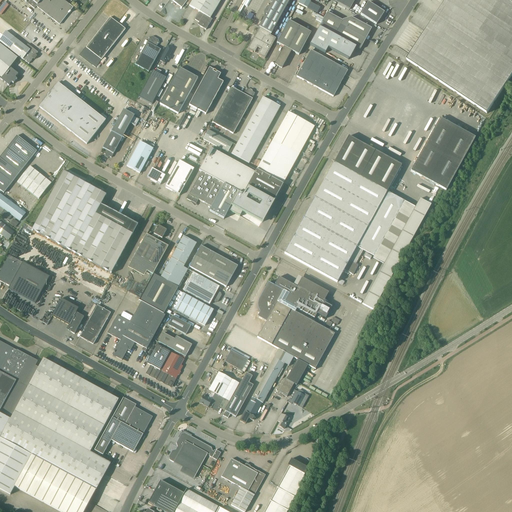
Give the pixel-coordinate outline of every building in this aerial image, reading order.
[(23,0),(27,2),(28,0),(31,0),(32,1),(29,5),(34,8),(36,6),(40,9),(60,25),(69,13),(71,12),(70,11),(73,7),(69,4),(64,0),(23,0)] [(188,0),(171,0),(182,8),(188,0)] [(198,25),(199,25),(206,30),(212,19),(210,18),(221,0),(192,0),(189,6),(200,12),(195,20),(199,22),(198,24),(198,25)] [(273,0),(259,27),(258,29),(258,28),(254,36),(253,35),(251,39),(252,40),(247,49),(253,52),(254,52),(257,49),(260,50),(258,54),(259,55),(259,56),(265,59),(276,39),(270,36),(271,35),(272,34),(272,33),(290,0),(273,0)] [(334,0),(334,1),(350,10),(355,0),(334,0)] [(446,0),(407,60),(409,62),(487,114),(511,76),(511,3),(507,0),(446,0)] [(384,13),(368,2),(361,14),(376,25),(384,13)] [(327,13),(319,28),(355,47),(360,50),(371,29),(351,18),(343,20),(342,21),(327,13)] [(110,17),(80,55),(96,68),(126,29),(110,17)] [(288,49),(300,27),(289,21),(279,40),(277,43),(284,47),(288,49)] [(311,33),(300,27),(288,49),(284,47),(275,64),(282,68),(291,51),(299,55),(311,33)] [(355,47),(319,28),(310,45),(325,53),(328,49),(348,60),(355,47)] [(0,38),(0,43),(18,58),(19,56),(29,64),(38,52),(32,47),(30,50),(6,31),(0,38)] [(150,38),(135,64),(149,72),(161,50),(156,47),(159,43),(158,40),(152,37),(150,38)] [(0,78),(9,86),(12,82),(13,82),(14,82),(15,82),(16,81),(16,80),(16,79),(16,78),(15,78),(18,74),(10,68),(18,58),(0,43),(0,78)] [(168,46),(160,61),(165,63),(173,49),(168,46)] [(311,50),(297,77),(333,97),(348,70),(311,50)] [(180,68),(160,104),(178,114),(198,78),(180,68)] [(221,74),(210,68),(189,105),(206,114),(223,82),(218,79),(221,74)] [(166,78),(153,71),(139,97),(152,104),(166,78)] [(106,120),(82,102),(58,83),(39,107),(87,144),(106,120)] [(252,99),(255,93),(247,89),(246,91),(245,91),(243,94),(232,87),(212,122),(233,134),(253,99),(252,99)] [(361,114),(349,136),(398,163),(424,114),(384,93),(375,110),(370,119),(361,114)] [(231,154),(249,164),(280,107),(263,97),(236,145),(231,154)] [(112,158),(122,138),(135,116),(124,110),(114,127),(103,148),(106,150),(104,154),(106,155),(105,156),(106,157),(107,158),(108,158),(109,156),(112,158)] [(288,112),(265,155),(257,169),(283,183),(284,183),(315,126),(312,125),(288,112)] [(411,171),(440,188),(446,191),(475,138),(440,118),(411,171)] [(231,154),(236,145),(208,130),(203,139),(228,153),(228,152),(231,154)] [(0,190),(4,193),(12,183),(37,151),(17,136),(0,157),(0,190)] [(356,248),(357,247),(387,192),(402,165),(398,163),(349,136),(334,163),(284,253),(337,283),(344,270),(353,275),(358,266),(356,264),(363,251),(356,248)] [(153,149),(140,142),(127,166),(140,174),(153,149)] [(215,151),(211,149),(199,171),(202,172),(187,199),(192,202),(192,201),(196,203),(195,203),(196,204),(197,204),(196,203),(197,203),(199,200),(212,207),(210,211),(211,212),(237,163),(215,151)] [(179,161),(165,187),(180,195),(194,169),(179,161)] [(237,163),(211,212),(224,219),(238,193),(243,195),(247,187),(255,173),(237,163)] [(48,180),(30,166),(18,182),(39,199),(54,180),(51,177),(48,180)] [(160,185),(165,176),(152,169),(147,177),(153,180),(152,181),(155,183),(155,182),(160,185)] [(255,173),(247,187),(262,195),(273,201),(283,183),(257,169),(255,173)] [(32,230),(111,274),(138,225),(101,205),(106,195),(64,172),(32,230)] [(0,193),(0,206),(20,221),(26,213),(0,193)] [(262,195),(248,221),(259,227),(273,201),(262,195)] [(364,305),(373,310),(431,205),(422,200),(386,266),(364,305)] [(12,216),(4,210),(1,214),(9,220),(12,216)] [(0,234),(8,240),(14,232),(0,221),(0,234)] [(157,235),(155,239),(158,241),(160,237),(162,238),(165,234),(168,229),(164,226),(163,228),(158,226),(154,234),(157,235)] [(146,234),(127,269),(143,278),(146,273),(152,276),(168,246),(158,241),(155,239),(146,234)] [(183,236),(161,278),(178,287),(188,270),(184,267),(197,243),(183,236)] [(238,266),(215,253),(201,246),(189,267),(226,287),(238,266)] [(7,259),(0,272),(0,280),(10,286),(23,262),(9,255),(7,259)] [(25,258),(23,262),(10,286),(13,288),(11,291),(35,303),(50,277),(26,264),(28,260),(25,258)] [(183,290),(210,305),(212,301),(216,303),(218,302),(222,295),(221,293),(217,291),(220,287),(193,272),(183,290)] [(164,314),(178,287),(161,278),(153,274),(139,300),(141,302),(158,311),(164,314)] [(319,311),(316,316),(325,320),(329,313),(332,308),(325,305),(326,302),(324,301),(328,294),(329,293),(302,278),(297,287),(279,277),(275,284),(320,309),(319,311)] [(316,316),(319,311),(320,309),(275,284),(275,286),(268,282),(259,300),(258,302),(258,306),(258,309),(259,311),(260,312),(257,317),(266,322),(258,337),(258,336),(257,337),(279,349),(285,353),(297,359),(308,365),(315,369),(335,334),(295,312),(297,308),(315,318),(316,316)] [(174,309),(205,326),(214,310),(183,293),(174,309)] [(75,334),(77,329),(84,317),(76,312),(79,308),(70,304),(61,299),(52,316),(69,325),(66,330),(75,334)] [(141,302),(130,322),(147,331),(158,311),(141,302)] [(97,305),(83,332),(80,337),(93,345),(111,313),(97,305)] [(165,315),(164,314),(158,311),(147,331),(130,322),(117,315),(107,333),(120,340),(112,355),(122,360),(129,347),(131,349),(135,342),(143,347),(147,349),(165,315)] [(186,335),(191,326),(173,316),(168,325),(186,335)] [(158,342),(186,357),(192,345),(176,336),(175,339),(163,333),(158,342)] [(39,367),(31,363),(27,361),(29,357),(0,341),(0,488),(10,494),(15,486),(61,511),(84,511),(111,463),(90,452),(119,400),(44,359),(39,367)] [(176,379),(160,370),(170,352),(157,345),(147,363),(151,365),(146,374),(171,387),(176,379)] [(250,361),(248,360),(250,358),(232,348),(225,362),(244,373),(250,361)] [(252,421),(262,402),(263,403),(284,364),(280,362),(285,353),(279,349),(252,397),(253,397),(240,421),(244,424),(247,418),(252,421)] [(160,370),(176,379),(183,366),(181,365),(184,359),(170,352),(160,370)] [(297,359),(288,377),(286,380),(286,379),(278,395),(281,397),(282,395),(287,397),(294,384),(296,385),(296,386),(308,365),(297,359)] [(210,405),(211,406),(212,404),(213,405),(211,408),(218,411),(224,399),(230,402),(239,384),(219,372),(217,377),(216,376),(214,377),(210,384),(211,385),(212,386),(209,390),(215,394),(212,400),(203,396),(199,403),(208,407),(210,405)] [(249,383),(252,377),(246,373),(234,395),(223,416),(228,418),(230,414),(236,417),(245,401),(253,385),(249,383)] [(294,390),(288,402),(291,404),(292,403),(298,406),(298,407),(302,409),(309,396),(303,393),(304,392),(299,390),(298,392),(294,390)] [(111,440),(128,449),(133,452),(140,439),(142,440),(143,439),(145,436),(145,435),(143,434),(153,417),(135,407),(136,405),(123,398),(94,450),(103,455),(111,440)] [(284,429),(286,425),(290,418),(282,414),(277,421),(280,423),(278,426),(284,429)] [(184,432),(182,433),(182,434),(176,443),(177,446),(178,447),(176,450),(172,451),(169,457),(170,460),(196,475),(208,454),(195,447),(198,440),(185,433),(184,433),(184,432)] [(216,450),(216,451),(215,452),(212,451),(211,448),(198,440),(195,447),(208,454),(210,455),(210,456),(217,460),(221,453),(216,450)] [(231,506),(241,511),(245,511),(266,475),(245,464),(244,466),(231,459),(221,477),(241,488),(231,506)] [(288,465),(290,466),(278,488),(277,488),(278,488),(270,501),(264,511),(287,511),(288,511),(295,498),(296,498),(295,497),(298,493),(305,474),(307,467),(291,459),(288,465)] [(191,511),(217,511),(220,508),(186,489),(184,494),(160,481),(154,492),(191,511)] [(191,511),(154,492),(148,502),(165,511),(191,511)]
